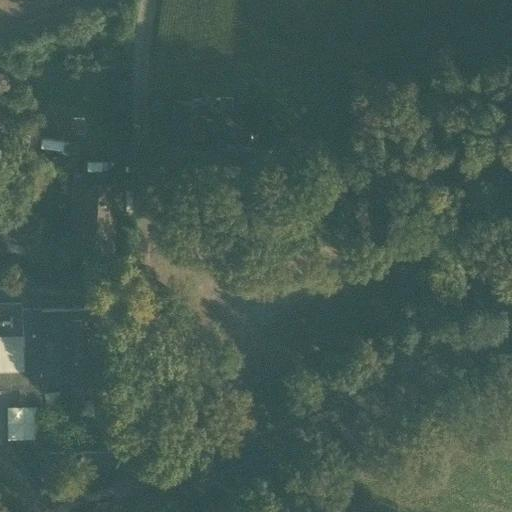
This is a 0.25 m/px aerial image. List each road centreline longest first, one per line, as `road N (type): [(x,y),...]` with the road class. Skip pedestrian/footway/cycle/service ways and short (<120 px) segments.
road 1 (unclassified): [(146,0),(136,52),(143,411),(133,505)]
road 2 (secondary): [(511,321),(348,419),(133,505)]
